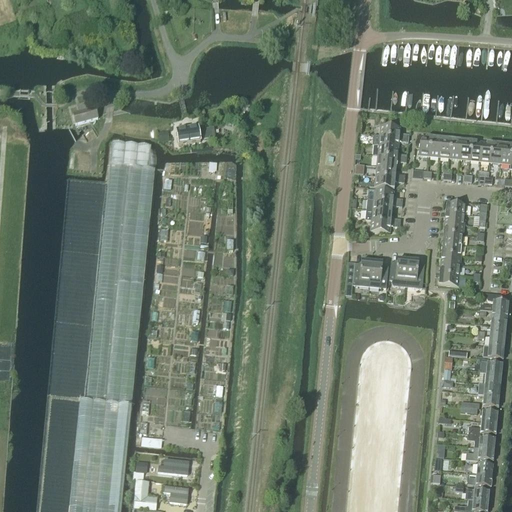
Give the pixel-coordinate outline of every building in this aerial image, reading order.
[(78,115),(72,116),(75,127),(97,120),(94,110),(88,112),(86,104),(76,107),(78,115)] [(186,130),(189,145),(200,143),(198,128),(186,130)] [(213,128),(207,129),(202,130),(204,141),(214,139),(213,128)] [(380,128),(379,138),(408,141),(408,137),(399,136),(399,129),(380,128)] [(177,146),(189,145),(186,130),(175,131),(177,146)] [(166,132),(157,133),(159,143),(168,142),(166,132)] [(379,138),(378,148),(397,150),(398,144),(408,145),(408,141),(379,138)] [(420,138),(418,158),(428,159),(430,139),(420,138)] [(430,139),(428,159),(438,160),(440,140),(430,139)] [(440,140),(438,160),(449,161),(450,141),(440,140)] [(451,141),(449,161),(459,162),(459,161),(461,142),(451,141)] [(461,142),(459,161),(469,162),(471,143),(461,142)] [(471,143),(469,163),(479,164),(479,163),(481,144),(471,143)] [(481,144),(479,163),(489,164),(491,145),(481,144)] [(491,145),(489,165),(499,166),(499,165),(501,146),(491,145)] [(501,146),(499,165),(509,166),(511,146),(501,145),(501,146)] [(373,148),(372,158),(377,158),(406,161),(406,157),(397,156),(397,150),(378,148),(373,148)] [(377,158),(376,169),(395,170),(396,164),(406,165),(406,161),(377,158)] [(376,169),(375,179),(404,182),(404,177),(395,177),(395,170),(376,169)] [(375,179),(374,189),(393,191),(394,185),(404,186),(404,182),(375,179)] [(373,192),(372,203),(402,206),(402,201),(393,201),(393,194),(373,192)] [(367,202),(366,212),(391,215),(392,209),(401,210),(402,206),(372,203),(367,202)] [(446,205),(445,216),(464,218),(465,207),(446,205)] [(366,212),(365,222),(370,223),(400,226),(400,222),(390,221),(391,215),(366,212)] [(445,216),(444,226),(463,228),(464,218),(445,216)] [(370,223),(369,234),(389,236),(390,229),(399,230),(400,226),(370,223)] [(444,226),(443,236),(462,238),(463,228),(444,226)] [(443,236),(442,246),(461,248),(462,238),(443,236)] [(442,246),(441,256),(460,258),(461,248),(442,246)] [(441,256),(440,267),(459,269),(460,258),(441,256)] [(390,264),(388,283),(392,283),(392,286),(393,288),(405,289),(407,262),(397,261),(397,263),(396,266),(391,265),(391,264),(390,264)] [(407,262),(405,289),(421,291),(424,267),(423,267),(423,269),(417,268),(418,265),(418,263),(407,262)] [(354,266),(352,287),(358,288),(369,289),(371,264),(361,263),(360,265),(360,268),(354,267),(355,266),(354,266)] [(371,264),(369,289),(378,290),(385,291),(388,269),(387,269),(387,270),(381,270),(381,267),(382,265),(371,264)] [(440,267),(439,277),(458,279),(459,269),(440,267)] [(439,277),(438,287),(457,289),(458,279),(439,277)] [(480,307),(479,313),(480,313),(486,314),(491,314),(507,316),(508,304),(500,303),(500,298),(486,297),(485,299),(486,301),(487,303),(490,304),(492,304),(492,308),(480,307)] [(491,316),(490,328),(505,329),(506,318),(507,316),(491,314),(491,316)] [(490,328),(489,338),(504,340),(505,329),(490,328)] [(489,339),(488,349),(503,351),(504,340),(489,338),(489,339)] [(483,349),(482,360),(487,361),(502,362),(503,351),(488,349),(483,349)] [(450,372),(451,360),(444,360),(443,372),(450,372)] [(480,365),(479,376),(485,376),(501,378),(502,367),(480,365)] [(485,376),(484,387),(500,389),(501,378),(485,376)] [(478,387),(477,397),(483,398),(498,399),(500,389),(484,387),(478,387)] [(483,398),(482,409),(497,411),(498,399),(483,398)] [(80,402),(69,511),(120,511),(131,407),(80,402)] [(480,413),(479,419),(481,419),(481,425),(496,426),(497,415),(480,413)] [(468,431),(468,437),(479,438),(480,436),(495,437),(496,426),(481,425),(480,432),(478,432),(468,431)] [(468,437),(467,444),(474,445),(473,451),(493,453),(494,441),(479,440),(479,438),(468,437)] [(141,440),(140,448),(160,450),(161,442),(141,440)] [(466,457),(465,463),(476,464),(477,462),(492,464),(493,453),(473,451),(473,457),(466,457)] [(186,480),(188,463),(162,460),(162,468),(157,468),(157,477),(186,480)] [(136,464),(135,475),(144,475),(145,465),(136,464)] [(477,466),(476,477),(491,479),(492,468),(477,466)] [(476,477),(475,488),(489,490),(490,490),(491,479),(476,477)] [(135,483),(133,511),(137,511),(155,511),(157,500),(147,500),(149,485),(135,483)] [(187,507),(188,491),(162,487),(161,495),(169,496),(168,505),(187,507)] [(466,492),(465,502),(467,503),(472,503),(487,505),(488,504),(488,502),(489,499),(488,498),(489,494),(466,492)] [(454,509),(453,511),(486,511),(487,511),(488,511),(488,508),(487,506),(487,505),(472,503),(467,503),(467,509),(465,510),(454,509)]
